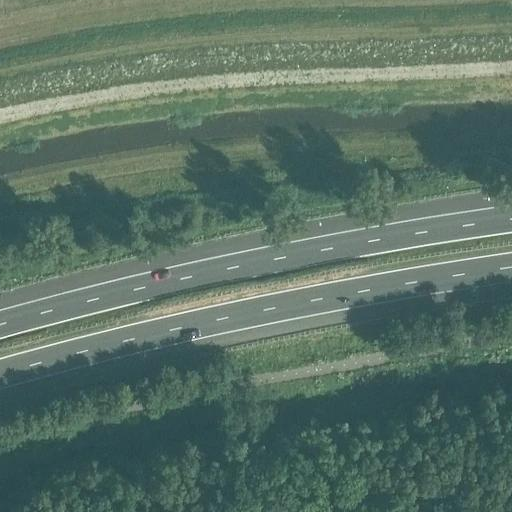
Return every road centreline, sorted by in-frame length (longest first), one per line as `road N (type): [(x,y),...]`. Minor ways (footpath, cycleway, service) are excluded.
road 1 (motorway): [(0,381),(107,349),(511,270)]
road 2 (motorway): [(511,221),(401,235),(96,300),(0,329)]
road 3 (track): [(175,511),(511,425)]
